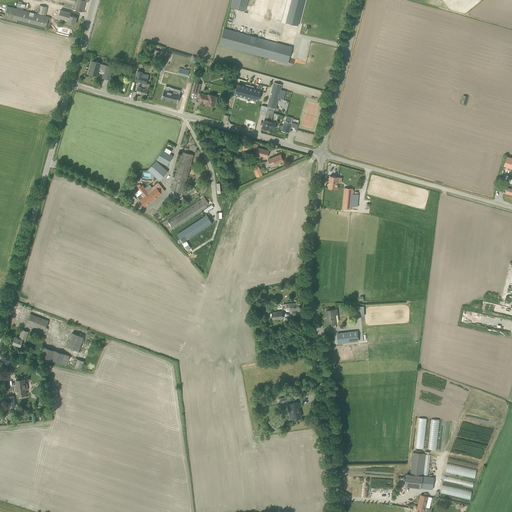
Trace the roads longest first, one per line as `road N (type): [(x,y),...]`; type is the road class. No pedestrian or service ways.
road 1 (unclassified): [(339,511),(307,278),(321,153)]
road 2 (unclassified): [(321,153),(70,82)]
road 3 (unclassified): [(0,331),(70,82)]
road 4 (unclassified): [(511,206),(321,153)]
road 5 (unclassified): [(321,153),(361,0)]
